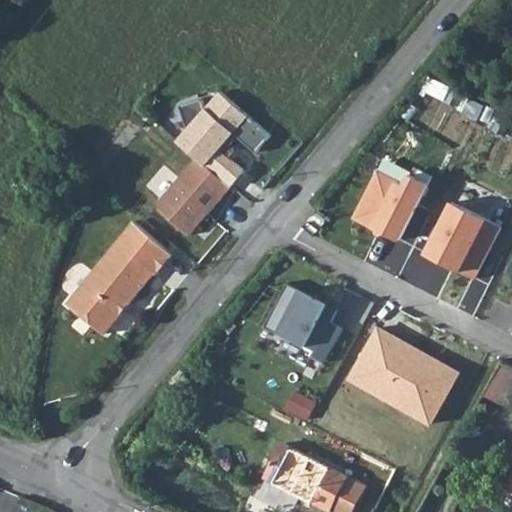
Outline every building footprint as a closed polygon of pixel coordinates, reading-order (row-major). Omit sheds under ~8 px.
[(275,136),(223,92),(210,109),(209,108),(205,98),(183,106),(191,130),(182,142),(201,158),(235,187),(249,171),(227,153),(241,136),(260,153),(275,136)] [(194,236),(235,187),(201,158),(164,202),(164,211),(194,236)] [(409,248),(437,189),(411,177),(408,185),(378,171),(356,219),(409,248)] [(480,281),(505,229),(454,203),(430,256),(480,281)] [(71,304),(108,335),(126,314),(123,312),(130,303),(133,306),(159,275),(161,277),(178,257),(139,224),(71,304)] [(291,285),(268,327),(318,353),(340,310),(291,285)] [(434,423),(458,380),(381,331),(363,363),(376,371),(368,387),(434,423)] [(488,393),(511,404),(511,365),(502,362),(488,393)] [(356,511),(369,487),(286,445),(267,479),(331,511),(356,511)]
